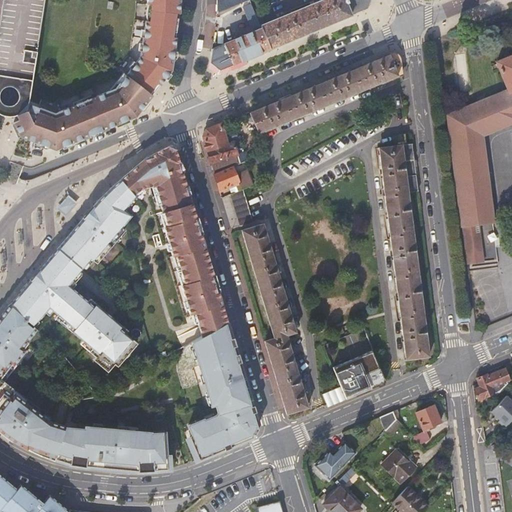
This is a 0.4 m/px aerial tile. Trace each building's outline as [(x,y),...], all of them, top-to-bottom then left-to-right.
[(0,116),(2,118),(5,119),(9,119),(12,119),(15,118),(17,117),(20,116),(23,113),(26,110),(27,107),(29,104),(29,99),(44,0),(2,0),(0,18),(0,116)] [(136,0),(136,12),(129,54),(109,82),(49,107),(29,99),(29,104),(38,108),(38,111),(54,117),(64,112),(64,110),(75,105),(76,107),(92,101),(91,99),(104,93),(105,95),(116,91),(120,85),(119,83),(126,75),(140,57),(145,21),(151,22),(152,13),(153,4),(147,4),(146,0),(136,0)] [(140,57),(126,75),(151,95),(171,70),(175,39),(179,13),(179,0),(146,0),(147,4),(153,4),(152,13),(151,22),(145,21),(140,57)] [(210,61),(220,70),(271,49),(265,36),(261,25),(250,0),(244,0),(243,0),(246,7),(241,9),(248,27),(254,25),(256,30),(212,48),(211,53),(210,61)] [(217,0),(218,11),(243,0),(244,0),(217,0)] [(323,0),(261,25),(265,36),(271,49),(305,35),(315,31),(315,30),(354,14),(362,11),(366,9),(367,8),(370,0),(323,0)] [(223,43),(225,32),(219,31),(217,42),(223,43)] [(253,62),(273,54),(271,49),(220,70),(215,72),(219,76),(235,69),(253,62)] [(379,82),(401,72),(399,59),(390,53),(384,55),(357,67),(296,92),(268,103),(249,111),(255,126),(258,133),(272,126),(305,113),(335,100),(340,98),(379,82)] [(511,55),(496,62),(507,90),(448,115),(469,283),(479,281),(472,225),(493,222),(482,134),(511,121),(511,55)] [(220,70),(210,61),(209,67),(215,72),(220,70)] [(38,108),(29,104),(27,107),(26,110),(23,113),(20,116),(17,117),(15,118),(12,125),(17,135),(25,138),(36,142),(54,149),(64,145),(79,139),(135,116),(151,95),(126,75),(119,83),(120,85),(116,91),(105,95),(104,93),(91,99),(92,101),(76,107),(75,105),(64,110),(64,112),(54,117),(38,111),(38,108)] [(228,145),(226,140),(220,123),(206,129),(202,135),(208,154),(214,173),(233,165),(243,161),(236,142),(228,145)] [(238,136),(226,140),(228,145),(236,142),(243,161),(247,159),(238,136)] [(407,195),(417,194),(416,184),(412,154),(410,144),(377,148),(381,174),(382,187),(386,217),(392,259),(397,298),(403,339),(405,359),(428,355),(425,333),(421,307),(417,272),(410,221),(407,195)] [(148,158),(121,180),(133,195),(134,196),(141,190),(153,185),(157,188),(169,228),(166,229),(174,258),(177,257),(186,286),(183,287),(191,316),(198,313),(205,335),(228,322),(221,299),(212,267),(198,222),(181,163),(177,150),(168,147),(148,158)] [(234,184),(237,191),(243,188),(252,185),(245,170),(236,174),(233,165),(214,173),(217,185),(219,190),(234,184)] [(22,290),(9,306),(34,328),(48,310),(73,331),(71,333),(87,347),(85,349),(101,362),(98,365),(108,373),(114,365),(117,367),(125,359),(123,358),(129,351),(130,352),(137,344),(125,334),(127,331),(112,318),(109,320),(104,315),(106,313),(90,299),(88,302),(69,285),(91,259),(92,260),(99,253),(103,257),(125,231),(121,227),(131,217),(124,210),(135,197),(134,196),(133,195),(121,180),(112,187),(92,209),(66,238),(57,250),(47,261),(33,278),(22,290)] [(254,223),(243,188),(237,191),(231,193),(241,227),(254,223)] [(68,200),(58,211),(65,217),(75,206),(68,200)] [(274,337),(264,341),(280,391),(287,413),(305,407),(309,406),(303,385),(296,361),(293,350),(288,333),(297,330),(290,309),(286,295),(280,275),(269,238),(264,223),(242,230),(264,302),(274,337)] [(34,328),(9,306),(0,318),(0,431),(1,433),(14,442),(26,449),(39,455),(50,459),(54,460),(55,455),(64,427),(64,426),(50,422),(14,394),(16,393),(0,380),(7,372),(9,374),(14,367),(16,369),(28,353),(24,350),(29,345),(27,343),(37,331),(34,328)] [(231,331),(228,322),(205,335),(184,347),(189,358),(196,356),(207,396),(211,394),(214,402),(212,406),(199,411),(199,410),(184,416),(189,427),(186,428),(197,456),(208,451),(210,455),(252,437),(259,425),(254,410),(253,408),(249,392),(246,382),(241,365),(236,348),(231,331)] [(347,379),(358,375),(356,369),(367,364),(363,353),(341,362),(347,379)] [(477,400),(488,396),(490,401),(506,384),(505,382),(509,380),(505,370),(487,377),(487,375),(477,379),(480,388),(473,391),(477,400)] [(322,393),(327,406),(346,398),(340,384),(322,393)] [(505,427),(511,418),(511,401),(506,395),(491,411),(500,420),(499,421),(505,427)] [(415,413),(424,434),(430,431),(429,429),(440,424),(433,406),(415,413)] [(401,425),(396,420),(394,422),(383,433),(388,438),(392,434),(401,425)] [(64,427),(55,455),(70,459),(69,464),(72,464),(83,466),(85,466),(85,461),(125,465),(137,466),(137,471),(143,471),(153,470),(153,464),(167,464),(166,432),(152,433),(152,432),(86,426),(86,429),(64,427)] [(381,445),(388,438),(383,433),(374,442),(378,446),(380,444),(381,445)] [(424,434),(413,438),(421,447),(428,444),(424,434)] [(330,450),(316,464),(330,478),(355,452),(344,442),(333,453),(330,450)] [(380,466),(399,484),(414,470),(407,463),(406,464),(394,453),(380,466)] [(0,510),(2,511),(65,511),(67,511),(49,496),(42,504),(30,493),(30,494),(19,485),(16,489),(5,480),(0,476),(0,510)] [(393,501),(404,511),(421,511),(428,505),(408,485),(393,501)] [(322,507),(326,511),(357,511),(360,510),(339,490),(322,507)] [(258,506),(259,511),(284,511),(280,499),(258,506)]
